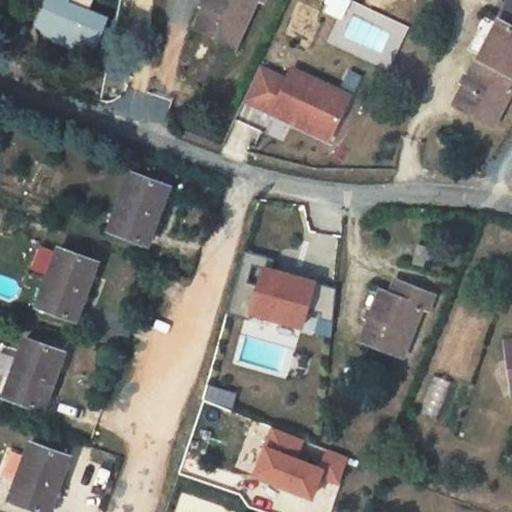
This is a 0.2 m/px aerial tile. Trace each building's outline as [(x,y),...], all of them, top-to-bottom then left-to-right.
[(32,0),(52,8),(46,23),(61,29),(64,36),(61,43),(94,56),(108,20),(91,13),(72,5),(74,0),(32,0)] [(74,0),(72,5),(91,13),(96,0),(74,0)] [(208,0),(212,2),(209,10),(204,8),(203,9),(195,27),(234,45),(255,0),(208,0)] [(202,0),(199,7),(203,9),(204,8),(209,10),(212,2),(208,0),(202,0)] [(511,0),(509,0),(454,104),(492,124),(511,88),(511,0)] [(61,29),(46,23),(43,32),(48,44),(59,48),(61,43),(64,36),(61,29)] [(263,69),(248,101),(305,127),(309,118),(339,131),(355,96),(296,70),(291,81),(263,69)] [(305,127),(335,140),(339,131),(309,118),(305,127)] [(169,188),(130,172),(108,230),(147,246),(169,188)] [(97,262),(58,247),(36,306),(76,321),(97,262)] [(421,247),(414,265),(439,275),(446,258),(421,247)] [(250,320),(255,303),(305,317),(310,300),(324,304),(323,309),(334,312),(336,287),(271,270),(274,259),(245,251),(228,314),(250,320)] [(434,296),(395,281),(389,294),(381,290),(362,338),(403,356),(422,308),(428,310),(434,296)] [(63,354),(24,339),(2,397),(43,412),(63,354)] [(301,439),(271,427),(252,475),(308,497),(319,470),(293,459),(301,439)] [(48,511),(69,458),(29,443),(7,501),(39,511),(48,511)] [(316,462),(320,448),(300,443),(296,457),(316,462)] [(409,459),(391,453),(388,461),(406,467),(409,459)] [(385,460),(377,457),(373,465),(382,468),(385,460)] [(388,461),(383,473),(401,480),(406,467),(388,461)] [(424,474),(406,467),(401,480),(419,487),(424,474)]
